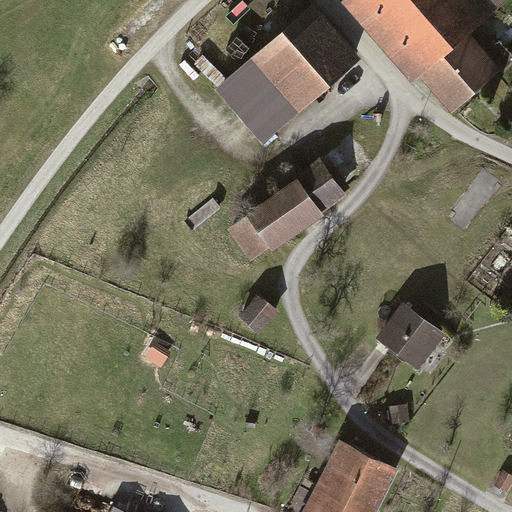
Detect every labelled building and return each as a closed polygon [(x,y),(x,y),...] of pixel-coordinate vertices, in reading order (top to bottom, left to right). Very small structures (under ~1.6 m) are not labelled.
[(347,0),(344,3),(451,120),(511,64),(511,56),(500,43),(487,56),(469,36),(508,0),(347,0)] [(312,7),(214,92),(262,147),(360,62),(312,7)] [(350,147),(298,183),(323,219),(345,203),(367,172),(350,147)] [(298,183),(225,234),(251,271),(323,219),(298,183)] [(258,297),(237,321),(259,340),(280,316),(258,297)] [(402,305),(374,340),(415,373),(443,338),(402,305)] [(379,511),(399,473),(335,442),(301,511),(379,511)] [(511,494),(511,478),(503,473),(495,487),(511,496),(511,494)]
